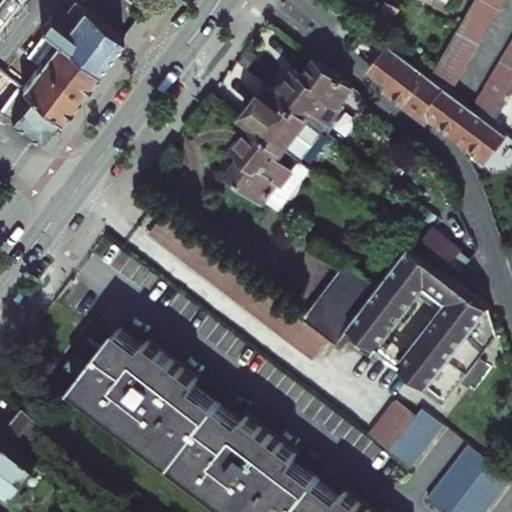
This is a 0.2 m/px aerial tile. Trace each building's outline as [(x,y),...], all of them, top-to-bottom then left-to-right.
[(502,0),(474,0),(444,51),(431,75),(450,89),(502,0)] [(53,17),(45,28),(98,68),(122,36),(77,1),(60,23),(55,19),(53,17)] [(370,30),(382,39),(398,11),(385,3),(370,30)] [(42,62),(80,91),(98,68),(45,28),(40,45),(48,44),(53,48),(42,62)] [(40,45),(32,56),(42,62),(53,48),(48,44),(40,45)] [(511,92),(511,44),(474,108),(494,122),(496,119),(511,94),(511,92)] [(450,89),(431,75),(392,46),(375,68),(381,79),(426,114),(430,110),(490,156),(508,133),(494,122),(474,108),(450,89)] [(35,72),(22,88),(60,118),(80,91),(42,62),(32,56),(21,66),(24,69),(29,67),(35,72)] [(339,106),(353,87),(354,86),(319,59),(316,63),(310,63),(305,70),(305,77),(304,78),(301,75),(297,82),(291,77),(279,93),(326,129),(342,108),(339,106)] [(60,118),(22,88),(0,70),(0,109),(42,142),(60,118)] [(297,82),(301,75),(295,72),(291,77),(297,82)] [(248,118),(257,125),(304,161),(327,131),(326,129),(279,93),(271,87),(248,118)] [(511,125),(511,94),(496,119),(511,128),(511,125)] [(249,153),(248,156),(241,157),(236,163),(236,171),(234,173),(268,199),(284,178),(288,181),(304,161),(257,125),(245,140),(250,144),(245,150),(249,153)] [(240,146),(245,150),(250,144),(245,140),(240,146)] [(284,178),(268,199),(281,209),(313,169),(304,161),(288,181),(284,178)] [(305,319),(167,213),(151,233),(300,347),(315,327),(305,319)] [(431,227),(414,247),(442,268),(459,248),(431,227)] [(411,244),(380,284),(351,323),(358,328),(449,398),(499,333),(489,304),(442,268),(414,247),(411,244)] [(351,261),(305,319),(315,327),(336,343),(351,323),(380,284),(351,261)] [(351,323),(336,343),(343,348),(358,328),(351,323)] [(342,496),(295,460),(300,453),(249,414),(244,421),(197,384),(202,377),(151,338),(145,345),(121,326),(104,348),(90,337),(77,354),(91,365),(80,379),(104,397),(99,404),(150,444),(156,437),(180,455),(203,473),(198,480),(239,511),(254,511),(377,511),(347,489),(342,496)] [(75,386),(99,404),(104,397),(80,379),(75,386)] [(410,415),(390,400),(382,410),(367,430),(387,445),(402,425),(410,415)] [(413,465),(436,435),(445,422),(425,407),(400,439),(392,449),(413,465)] [(39,462),(31,456),(24,450),(44,424),(24,409),(0,439),(0,483),(19,498),(25,491),(20,487),(39,462)] [(24,450),(31,456),(51,430),(44,424),(24,450)] [(174,462),(180,455),(156,437),(150,444),(174,462)] [(511,474),(471,443),(444,477),(436,488),(429,497),(448,511),(484,511),(511,477),(511,474)] [(198,480),(203,473),(180,455),(174,462),(198,480)] [(19,498),(0,483),(0,493),(14,505),(19,498)]
